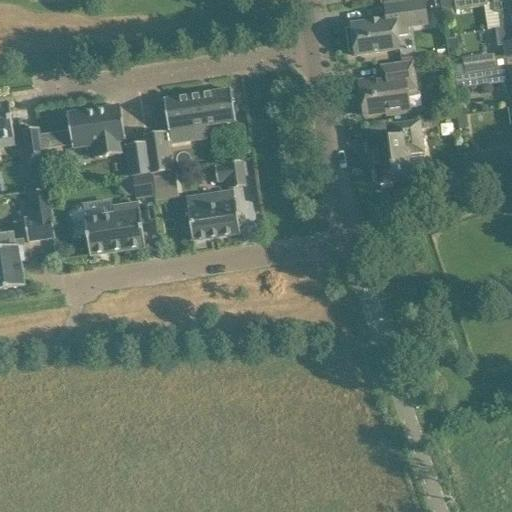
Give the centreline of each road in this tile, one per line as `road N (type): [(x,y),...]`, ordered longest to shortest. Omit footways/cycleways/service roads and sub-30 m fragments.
road 1 (unclassified): [(429,511),(347,239)]
road 2 (residential): [(308,54),(44,95)]
road 3 (residential): [(347,239),(83,273)]
road 4 (residential): [(347,239),(308,54)]
